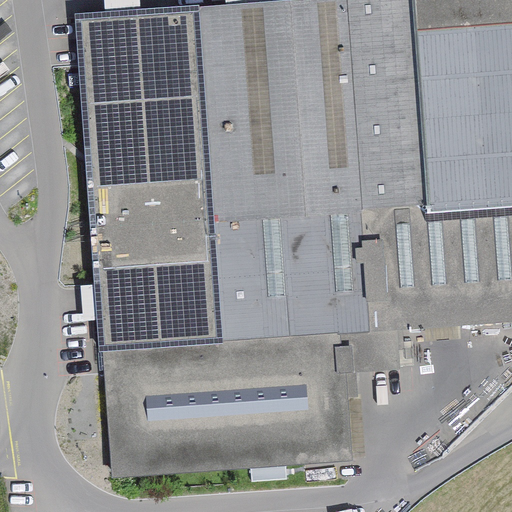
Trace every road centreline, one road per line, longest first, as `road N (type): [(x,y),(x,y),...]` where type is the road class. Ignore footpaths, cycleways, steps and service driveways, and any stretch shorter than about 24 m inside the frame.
road 1 (residential): [(22,0),(46,201),(25,430),(0,455)]
road 2 (trunk): [(0,158),(47,511)]
road 3 (track): [(358,493),(414,481),(511,431)]
